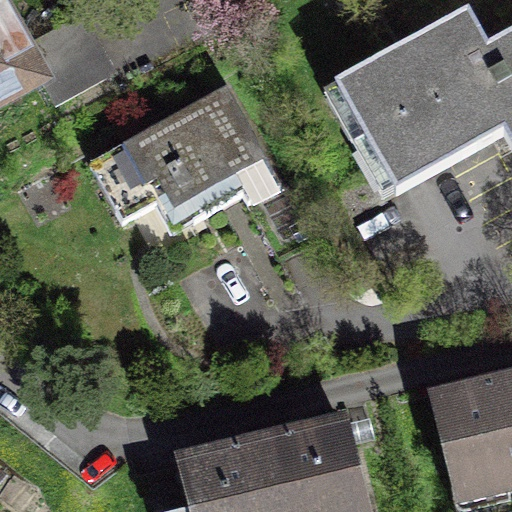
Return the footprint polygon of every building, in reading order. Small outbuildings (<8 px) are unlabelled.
[(511,0),(366,0),(397,56),(466,18),(487,57),(511,43),(511,0)] [(24,46),(0,1),(0,106),(44,83),(58,108),(113,78),(79,16),(24,46)] [(397,56),(327,95),(384,196),(499,133),(511,157),(511,43),(487,57),(466,18),(397,56)] [(223,96),(114,160),(159,236),(233,193),(249,219),(283,199),(223,96)] [(511,388),(421,412),(447,511),(508,511),(511,511),(511,388)] [(361,511),(344,436),(168,475),(176,511),(361,511)]
